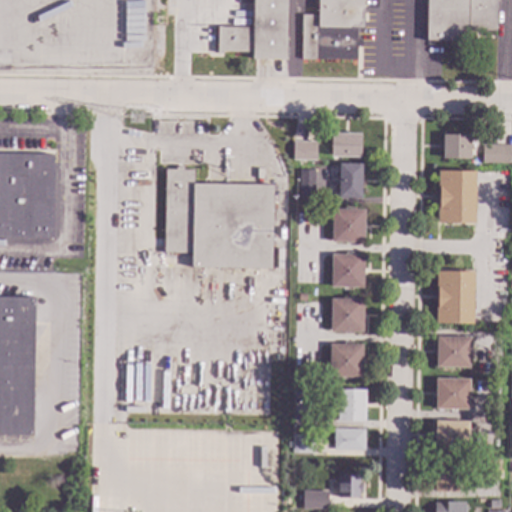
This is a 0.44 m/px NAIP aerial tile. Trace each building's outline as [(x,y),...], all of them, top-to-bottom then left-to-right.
[(285,0),(285,60),(251,60),(251,52),(222,52),(222,54),(216,54),(216,27),(251,28),(251,0),(285,0)] [(362,0),(362,28),(356,28),(355,41),(361,41),(361,47),(355,47),(355,60),(300,59),(301,15),(317,15),(317,0),(362,0)] [(494,0),(494,32),(467,31),(467,42),(424,42),(424,0),(494,0)] [(360,158),(330,158),(330,134),(360,134),(360,158)] [(470,160),(441,159),(442,135),(470,136),(470,160)] [(315,161),(292,160),(292,142),(315,143),(315,161)] [(510,165),(511,146),(481,145),(481,164),(510,165)] [(51,239),(0,238),(0,154),(52,155),(51,239)] [(360,199),(337,199),(337,165),(361,165),(360,199)] [(182,170),(193,170),(193,185),(271,186),(270,270),(190,269),(190,254),(162,254),(164,170),(174,170),(174,168),(182,168),(182,170)] [(313,171),(297,171),(297,202),(313,202),(313,171)] [(473,224),(436,224),(437,172),(474,172),(473,224)] [(363,244),(330,243),(331,211),(363,212),(363,244)] [(362,288),(330,288),(330,255),(363,256),(362,288)] [(472,325),(434,324),(435,272),(473,273),(472,325)] [(306,302),(298,301),(298,294),(306,294),(306,302)] [(31,436),(0,435),(0,297),(33,298),(31,436)] [(362,333),(329,333),(329,299),(362,300),(362,333)] [(469,369),(435,368),(435,338),(469,338),(469,369)] [(361,378),(328,378),(328,345),(361,345),(361,378)] [(468,411),(434,410),(435,379),(468,380),(468,411)] [(364,422),(337,422),(337,392),(364,392),(364,422)] [(467,422),(467,452),(434,452),(434,421),(467,422)] [(363,451),(332,451),(333,429),(363,430),(363,451)] [(313,454),(291,454),(291,436),(313,436),(313,454)] [(498,478),(480,478),(481,460),(499,460),(498,478)] [(457,493),(433,492),(433,461),(458,461),(457,493)] [(359,484),(361,484),(361,491),(358,491),(358,499),(337,498),(337,476),(359,476),(359,484)] [(330,496),(329,508),(305,507),(305,499),(315,499),(315,496),(330,496)] [(463,511),(433,511),(433,503),(463,503),(463,511)]
